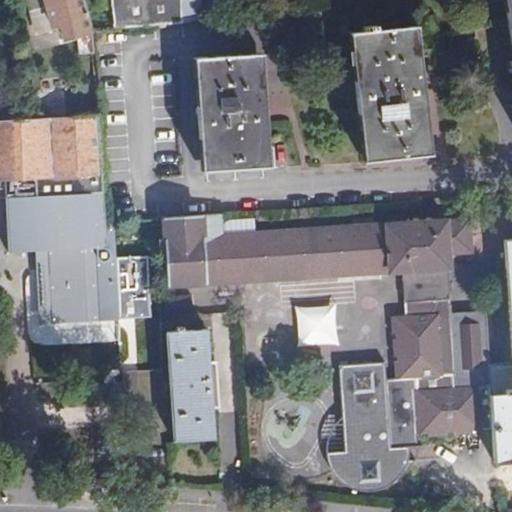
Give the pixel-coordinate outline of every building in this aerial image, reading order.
[(46,25),(39,0),(26,0),(34,28),(46,25)] [(82,0),(39,0),(46,25),(57,22),(62,38),(91,30),(82,0)] [(103,0),(105,29),(149,26),(185,24),(183,0),(103,0)] [(511,0),(500,0),(511,73),(511,0)] [(414,29),(407,30),(417,162),(425,161),(414,29)] [(407,30),(353,34),(363,166),(417,162),(407,30)] [(363,166),(353,34),(344,35),(354,166),(363,166)] [(60,120),(58,87),(55,50),(34,51),(37,121),(60,120)] [(196,57),(201,172),(257,169),(253,55),(196,57)] [(253,55),(257,169),(264,169),(260,55),(253,55)] [(193,172),(201,172),(196,57),(189,58),(193,172)] [(60,120),(96,119),(94,86),(58,87),(60,120)] [(5,256),(32,255),(33,255),(39,255),(40,265),(40,274),(44,274),(45,308),(94,306),(95,322),(115,321),(113,288),(112,258),(104,257),(102,218),(96,119),(60,120),(37,121),(24,122),(0,122),(0,193),(21,193),(21,201),(3,201),(5,256)] [(2,193),(2,201),(3,201),(21,201),(21,193),(2,193)] [(252,218),(219,220),(219,234),(252,232),(252,218)] [(401,303),(405,303),(405,317),(402,318),(386,319),(390,383),(409,382),(410,393),(408,393),(412,439),(486,433),(485,379),(481,314),(450,315),(446,315),(446,301),(443,277),(451,276),(451,261),(471,259),(468,222),(252,232),(219,234),(219,220),(158,222),(164,296),(187,294),(385,280),(399,279),(401,303)] [(511,244),(503,245),(511,367),(511,400),(491,402),(497,473),(511,471),(511,244)] [(33,255),(32,255),(35,329),(115,326),(115,321),(95,322),(94,306),(45,308),(44,274),(40,274),(40,265),(39,255),(33,255)] [(119,284),(122,324),(155,321),(152,282),(119,284)] [(164,296),(160,297),(161,314),(188,311),(187,294),(164,296)] [(349,319),(286,323),(289,355),(352,351),(349,319)] [(162,333),(168,438),(209,436),(207,405),(214,405),(211,361),(204,361),(202,330),(162,333)] [(412,449),(412,439),(408,393),(410,393),(409,382),(390,383),(383,384),(380,367),(334,369),(337,421),(339,456),(321,457),(324,465),(329,475),(337,485),(353,495),(367,496),(381,492),(393,485),(401,475),(404,462),(404,451),(412,449)] [(339,456),(337,421),(333,424),(330,429),(326,433),(323,440),(321,448),(321,454),(321,457),(339,456)]
